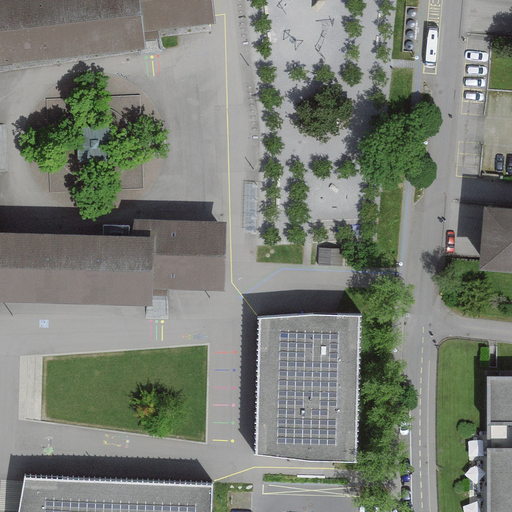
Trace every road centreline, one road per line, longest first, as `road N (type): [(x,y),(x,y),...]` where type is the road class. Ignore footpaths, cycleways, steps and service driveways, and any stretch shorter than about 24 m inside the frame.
road 1 (residential): [(449,0),(421,286)]
road 2 (residential): [(421,286),(413,511)]
